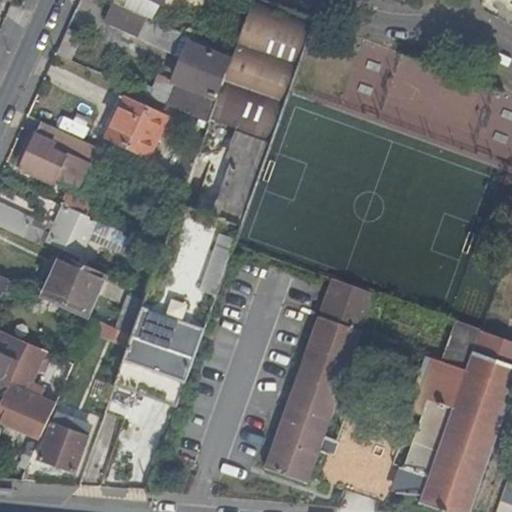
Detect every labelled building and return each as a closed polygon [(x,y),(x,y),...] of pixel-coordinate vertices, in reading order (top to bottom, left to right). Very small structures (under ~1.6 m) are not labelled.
[(115,0),(114,3),(147,18),(152,20),(161,0),(115,0)] [(236,125),(275,138),(294,87),(318,20),(267,0),(254,0),(234,57),(233,60),(220,97),(212,117),(236,125)] [(138,36),(147,18),(114,3),(106,21),(138,36)] [(233,60),(234,57),(192,38),(172,82),(175,84),(166,104),(210,124),(212,117),(220,97),(216,95),(231,60),(233,60)] [(109,137),(151,156),(168,118),(125,99),(109,137)] [(106,150),(43,121),(22,168),(42,177),(43,175),(45,170),(49,172),(80,186),(91,163),(98,166),(106,150)] [(275,138),(236,125),(224,158),(264,171),(275,138)] [(192,173),(199,154),(192,151),(183,169),(192,173)] [(205,212),(244,226),(264,171),(224,158),(205,212)] [(187,187),(192,173),(183,169),(177,183),(187,187)] [(68,191),(62,204),(66,206),(89,216),(94,203),(68,191)] [(0,203),(0,225),(39,243),(44,231),(31,225),(34,219),(0,203)] [(205,212),(181,203),(164,251),(133,336),(130,347),(117,383),(179,406),(238,242),(244,226),(205,212)] [(89,216),(66,206),(51,240),(81,255),(90,237),(139,259),(146,243),(89,216)] [(44,231),(47,225),(34,219),(31,225),(44,231)] [(65,255),(55,276),(65,280),(56,301),(89,316),(107,275),(65,255)] [(0,296),(2,297),(10,281),(0,276),(0,296)] [(55,276),(46,297),(56,301),(65,280),(55,276)] [(323,440),(376,292),(336,279),(269,470),(308,484),(319,451),(323,440)] [(91,329),(130,347),(133,336),(96,319),(91,329)] [(427,415),(408,467),(434,476),(428,493),(424,504),(447,511),(471,511),(511,397),(511,340),(483,330),(482,330),(482,332),(459,324),(444,364),(430,359),(427,367),(420,370),(418,378),(420,385),(417,395),(422,397),(432,401),(427,415)] [(27,342),(0,330),(0,388),(5,390),(27,342)] [(34,385),(48,352),(36,346),(30,344),(0,408),(0,418),(42,438),(57,403),(44,397),(46,391),(34,385)] [(59,368),(71,373),(75,364),(63,359),(59,368)] [(71,373),(59,368),(58,370),(49,390),(61,396),(71,373)] [(432,401),(422,397),(417,411),(427,415),(432,401)] [(373,451),(372,463),(366,462),(371,427),(343,423),(337,465),(379,471),(382,453),(373,451)] [(89,437),(55,424),(41,459),(76,472),(89,437)] [(337,444),(323,440),(319,451),(332,456),(337,444)] [(434,476),(408,467),(408,468),(403,466),(395,490),(428,493),(434,476)]
